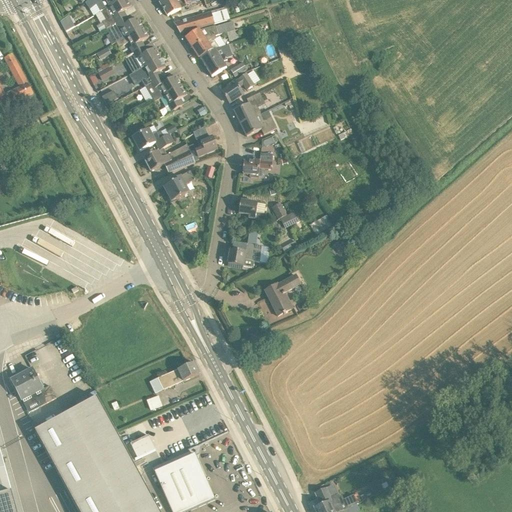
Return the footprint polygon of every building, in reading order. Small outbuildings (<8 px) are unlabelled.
[(95,7),(99,13),(101,12),(120,0),(89,0),(85,4),(90,10),(95,7)] [(125,0),(120,0),(101,12),(106,22),(103,24),(107,30),(127,18),(124,12),(131,8),(125,0)] [(167,0),(160,3),(160,4),(167,17),(181,10),(179,5),(185,4),(186,6),(200,0),(167,0)] [(212,13),(174,24),(180,35),(215,25),(212,13)] [(58,21),(63,32),(72,28),(68,17),(58,21)] [(118,42),(126,38),(143,28),(137,19),(130,23),(127,18),(107,30),(109,36),(113,34),(118,42)] [(236,23),(238,30),(245,28),(243,21),(236,23)] [(193,49),(206,40),(214,35),(216,37),(227,33),(235,31),(232,22),(216,26),(200,31),(199,30),(186,39),(193,49)] [(101,34),(107,30),(103,24),(101,25),(97,27),(101,34)] [(143,28),(126,38),(118,42),(115,44),(118,49),(129,43),(132,47),(129,49),(132,54),(145,47),(142,42),(148,38),(143,28)] [(237,40),(235,31),(227,33),(229,42),(237,40)] [(218,48),(214,41),(218,39),(216,37),(214,35),(206,40),(193,49),(200,59),(201,59),(215,50),(218,48)] [(278,40),(281,51),(292,48),(289,37),(278,40)] [(232,57),(229,46),(216,50),(215,50),(201,59),(212,78),(227,68),(224,63),(227,61),(226,59),(232,57)] [(145,47),(132,54),(124,59),(133,74),(144,68),(160,58),(155,49),(148,53),(145,47)] [(101,62),(107,59),(103,51),(97,55),(101,62)] [(19,89),(5,96),(0,86),(0,109),(15,102),(16,103),(33,94),(12,55),(3,59),(19,89)] [(129,76),(134,85),(141,80),(146,88),(150,85),(162,78),(159,73),(166,68),(160,58),(144,68),(133,74),(129,76)] [(235,78),(240,75),(247,71),(243,63),(230,71),(235,78)] [(106,71),(99,75),(102,82),(109,78),(106,71)] [(254,86),(254,85),(247,74),(235,82),(235,81),(226,86),(228,89),(222,93),(230,105),(244,96),(239,89),(243,87),(246,91),(254,86)] [(165,96),(181,86),(175,77),(165,83),(162,78),(150,85),(146,88),(150,96),(154,102),(159,99),(165,96)] [(187,96),(181,86),(165,96),(170,106),(168,107),(171,113),(177,109),(184,105),(180,100),(187,96)] [(105,108),(117,102),(113,94),(101,99),(105,108)] [(235,113),(241,125),(256,117),(261,115),(258,108),(265,105),(260,94),(247,100),(250,105),(235,113)] [(116,104),(109,108),(113,116),(120,112),(116,104)] [(203,108),(197,112),(201,117),(207,114),(203,108)] [(256,117),(241,125),(247,138),(262,131),(264,136),(277,129),(271,118),(259,124),(256,117)] [(174,125),(166,130),(169,136),(170,136),(170,135),(177,132),(174,125)] [(205,128),(193,133),(196,140),(208,135),(205,128)] [(174,143),(170,136),(169,136),(164,138),(161,132),(153,136),(150,129),(142,134),(133,138),(140,152),(156,144),(160,151),(174,143)] [(195,149),(198,158),(218,150),(213,137),(201,142),(203,146),(195,149)] [(164,166),(169,174),(195,164),(188,147),(163,160),(159,152),(144,160),(151,173),(164,166)] [(260,169),(265,170),(272,170),(273,156),(261,154),(260,161),(254,161),(254,163),(244,162),(243,176),(250,176),(250,179),(259,179),(259,178),(260,169)] [(176,200),(181,198),(189,193),(185,186),(195,180),(190,172),(177,179),(173,181),(174,183),(165,188),(170,197),(168,198),(171,204),(176,201),(176,200)] [(276,188),(269,190),(271,196),(278,194),(276,188)] [(256,214),(258,205),(241,202),(239,215),(249,216),(248,220),(255,221),(265,222),(266,216),(256,214)] [(287,216),(281,204),(271,208),(278,221),(287,216)] [(287,216),(280,220),(285,230),(301,222),(296,212),(294,213),(289,215),(287,216)] [(341,240),(333,247),(335,249),(341,245),(346,251),(349,249),(341,240)] [(295,242),(289,246),(292,251),(298,247),(295,242)] [(228,264),(237,266),(253,269),(254,262),(260,263),(262,248),(247,245),(246,254),(230,251),(228,264)] [(265,291),(278,317),(294,309),(286,294),(301,286),(296,275),(265,291)] [(137,317),(84,345),(100,377),(154,349),(137,317)] [(183,382),(200,375),(195,364),(179,371),(179,370),(158,379),(163,391),(173,387),(171,381),(181,376),(183,382)] [(17,380),(13,383),(22,401),(29,413),(41,407),(57,399),(50,387),(43,390),(40,391),(35,381),(38,380),(32,370),(16,378),(17,380)] [(157,397),(157,398),(148,401),(151,411),(161,407),(158,397),(157,397)] [(159,511),(97,398),(35,432),(79,511),(159,511)] [(156,451),(151,440),(149,436),(131,445),(137,459),(156,451)] [(0,496),(11,493),(0,452),(0,496)] [(171,511),(189,511),(211,502),(201,480),(205,478),(197,460),(193,462),(189,453),(153,470),(171,511)] [(360,499),(362,503),(380,493),(378,487),(370,490),(370,491),(371,493),(360,498),(360,499)] [(343,501),(341,497),(337,496),(330,499),(326,489),(318,493),(323,505),(314,509),(315,511),(343,511),(347,510),(347,509),(357,504),(353,496),(343,501)] [(0,511),(17,511),(13,495),(0,498),(0,511)]
